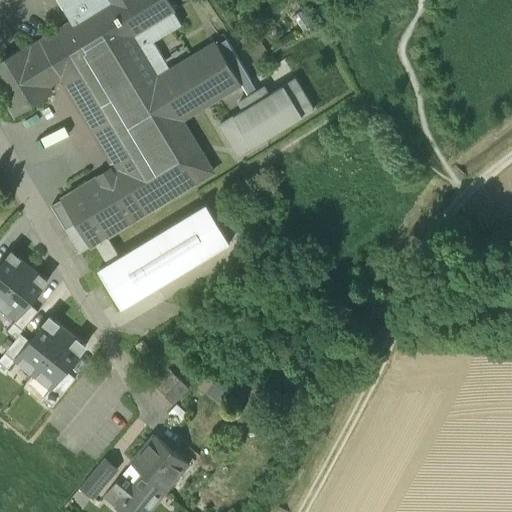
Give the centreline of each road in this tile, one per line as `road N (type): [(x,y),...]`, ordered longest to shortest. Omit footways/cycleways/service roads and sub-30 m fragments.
road 1 (track): [(463,192),(407,275),(389,338),(296,511)]
road 2 (residential): [(0,158),(151,416)]
